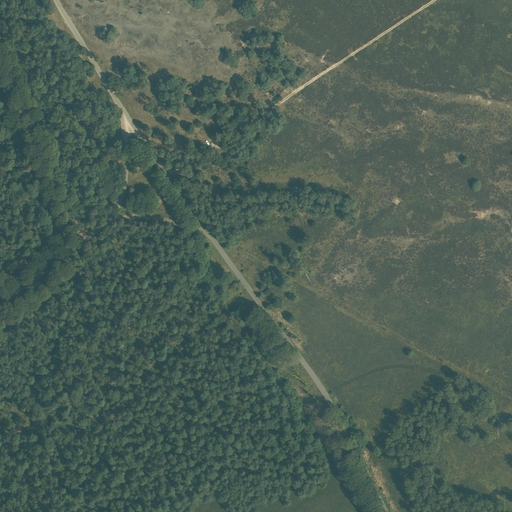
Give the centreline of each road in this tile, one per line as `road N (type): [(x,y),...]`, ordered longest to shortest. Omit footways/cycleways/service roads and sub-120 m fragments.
road 1 (unclassified): [(385,511),(312,376),(207,233)]
road 2 (track): [(166,176),(431,0)]
road 3 (unclassified): [(207,233),(122,112)]
road 4 (unclassified): [(114,216),(0,305)]
road 5 (unclassified): [(122,112),(55,0)]
